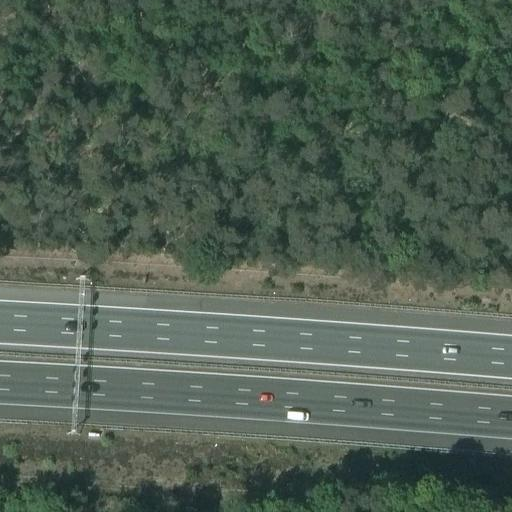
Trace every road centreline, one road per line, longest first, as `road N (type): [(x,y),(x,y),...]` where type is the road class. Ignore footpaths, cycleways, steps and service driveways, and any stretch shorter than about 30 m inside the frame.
road 1 (track): [(0,21),(34,15),(74,37),(236,56),(308,93),(357,63),(491,66),(511,59)]
road 2 (motorway): [(0,383),(511,421)]
road 3 (motorway): [(511,360),(0,325)]
